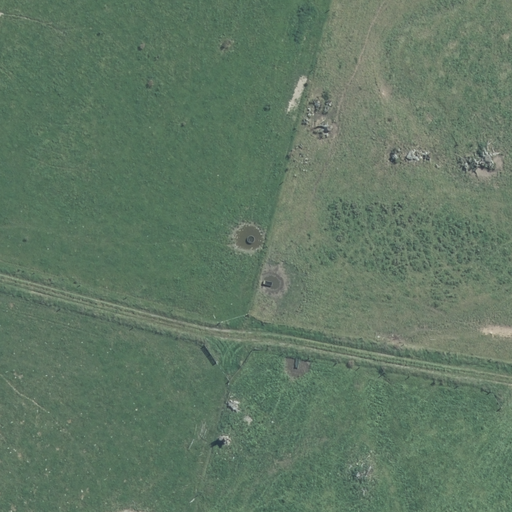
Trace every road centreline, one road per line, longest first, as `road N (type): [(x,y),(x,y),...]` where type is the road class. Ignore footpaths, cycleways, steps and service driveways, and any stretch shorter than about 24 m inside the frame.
road 1 (unknown): [(0,405),(112,0)]
road 2 (unknown): [(0,76),(297,154)]
